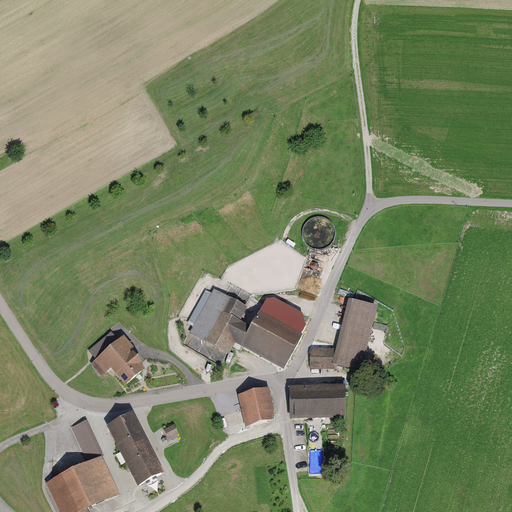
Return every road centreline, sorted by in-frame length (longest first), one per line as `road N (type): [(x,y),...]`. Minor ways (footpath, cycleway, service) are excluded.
road 1 (residential): [(511,201),(372,203),(287,376),(73,407),(0,301)]
road 2 (track): [(372,203),(354,59),(359,0)]
road 3 (track): [(285,419),(141,511)]
road 4 (track): [(298,511),(287,376)]
